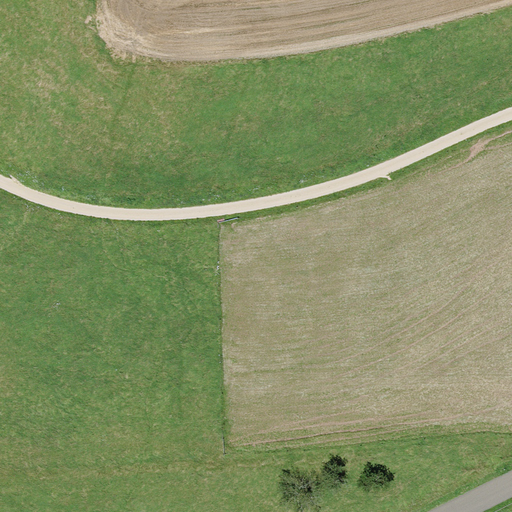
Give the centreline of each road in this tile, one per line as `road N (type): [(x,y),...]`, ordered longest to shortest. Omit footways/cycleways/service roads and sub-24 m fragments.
road 1 (track): [(511,113),(323,189),(200,210),(88,210),(0,183)]
road 2 (track): [(511,433),(0,468)]
